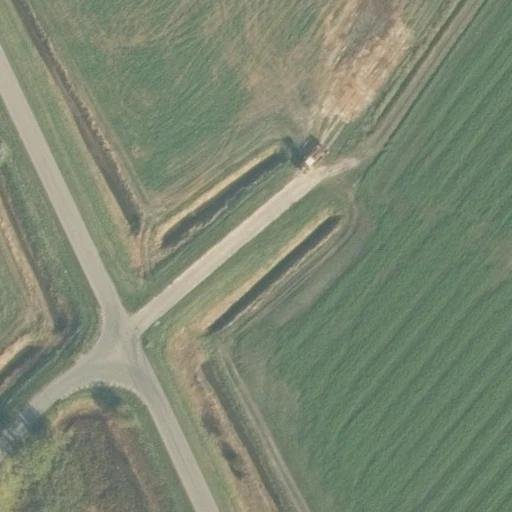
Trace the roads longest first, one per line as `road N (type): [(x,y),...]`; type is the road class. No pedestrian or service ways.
road 1 (tertiary): [(125,340),(0,66)]
road 2 (tertiary): [(203,511),(125,340)]
road 3 (unclassified): [(0,445),(125,340)]
